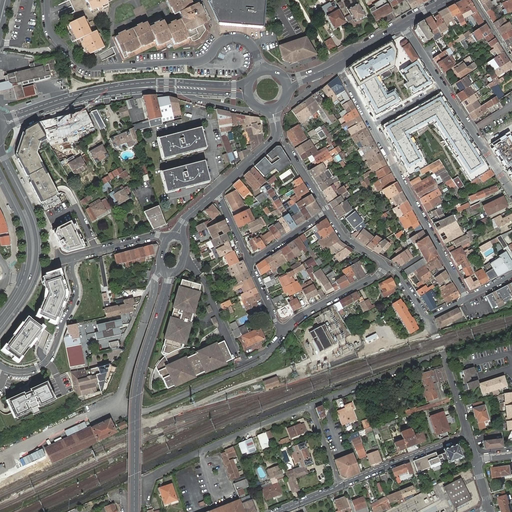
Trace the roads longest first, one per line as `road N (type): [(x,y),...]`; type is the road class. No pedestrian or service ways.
road 1 (residential): [(47,0),(49,30),(87,67),(200,60),(235,38),(254,47),(262,70)]
road 2 (tertiary): [(168,272),(136,395),(134,511)]
road 3 (residential): [(467,433),(442,354),(310,404)]
road 4 (primary): [(37,111),(137,87),(247,89)]
road 5 (residential): [(310,404),(149,477),(145,501)]
road 6 (tertiary): [(0,329),(33,279),(39,250),(36,224),(0,147)]
road 7 (residential): [(372,126),(466,298)]
road 8 (residential): [(128,412),(263,359),(282,330)]
road 9 (unclassified): [(163,270),(124,387),(128,412)]
road 10 (residential): [(339,485),(467,433)]
road 11 (residential): [(511,191),(443,87)]
road 12 (residential): [(282,330),(384,267)]
